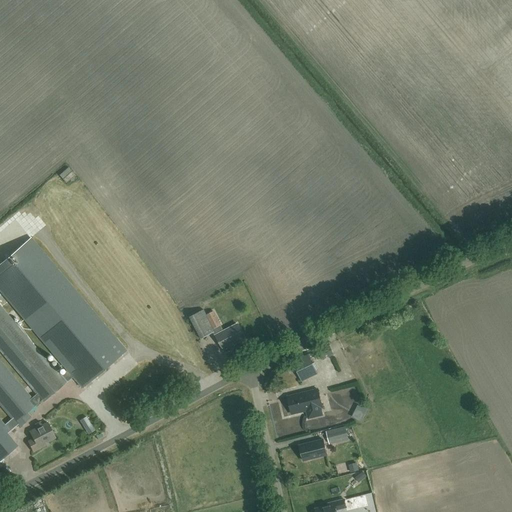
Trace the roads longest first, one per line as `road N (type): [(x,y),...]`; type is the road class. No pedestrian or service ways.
road 1 (unclassified): [(249,365),(511,242)]
road 2 (unclassified): [(0,498),(249,365)]
road 3 (unclassified): [(283,511),(249,365)]
